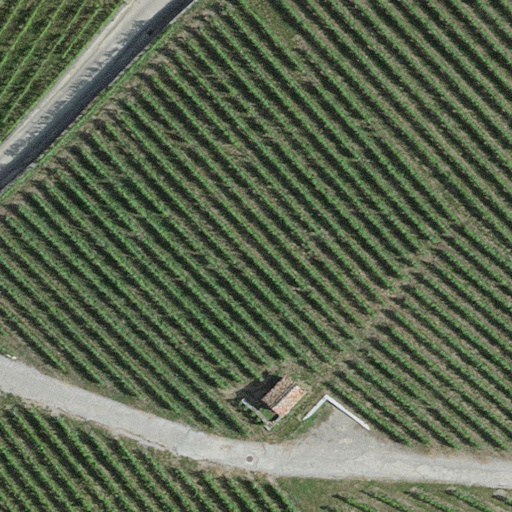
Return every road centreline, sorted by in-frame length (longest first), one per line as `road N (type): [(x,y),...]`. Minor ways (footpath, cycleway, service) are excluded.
road 1 (track): [(0,371),(234,469),(511,476)]
road 2 (track): [(0,161),(167,0)]
